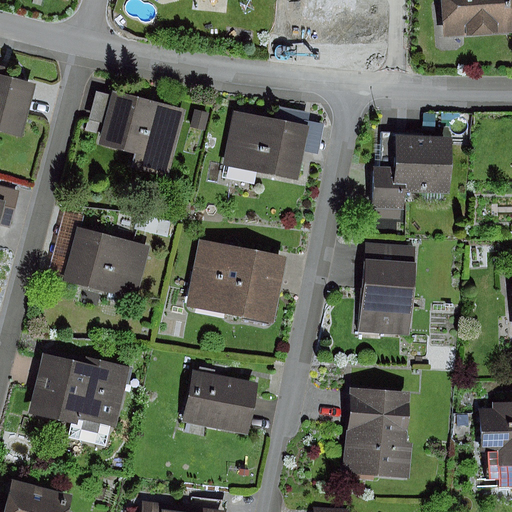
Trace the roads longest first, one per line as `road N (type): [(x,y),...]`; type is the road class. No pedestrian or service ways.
road 1 (residential): [(272,511),(352,88)]
road 2 (residential): [(0,384),(87,48)]
road 3 (residential): [(87,48),(352,88)]
road 4 (residential): [(352,88),(511,92)]
